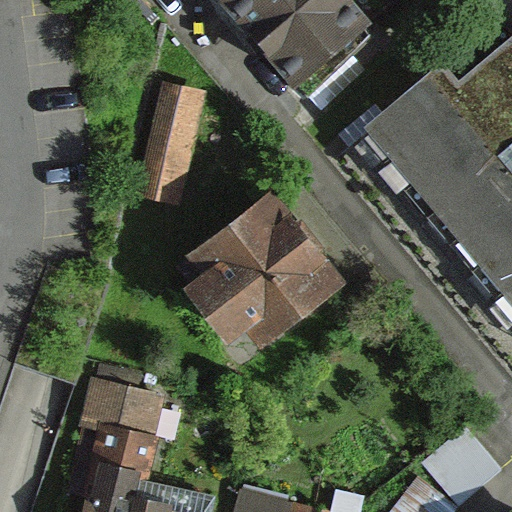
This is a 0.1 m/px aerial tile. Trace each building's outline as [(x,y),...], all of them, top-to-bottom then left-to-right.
[(348,0),(227,0),(226,1),(264,49),(301,94),(376,34),(348,0)] [(511,50),(452,101),(435,82),(360,146),(511,325),(511,50)] [(272,194),(190,255),(204,275),(186,288),(226,342),(244,329),(257,346),(339,285),(272,194)] [(94,381),(83,428),(101,432),(145,442),(156,394),(94,381)] [(101,432),(83,511),(167,511),(169,508),(133,500),(145,442),(101,432)]
